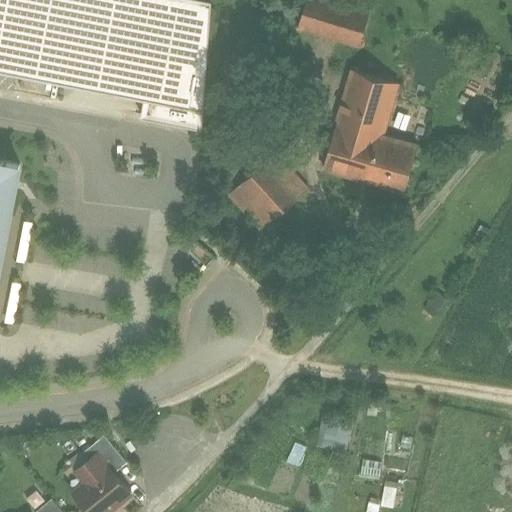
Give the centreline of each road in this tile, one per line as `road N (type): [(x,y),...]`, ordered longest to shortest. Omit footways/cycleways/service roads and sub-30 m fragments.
road 1 (residential): [(511,123),(289,371),(146,511)]
road 2 (residential): [(0,418),(104,406),(161,385),(203,358),(227,328)]
road 3 (residential): [(0,111),(139,158)]
